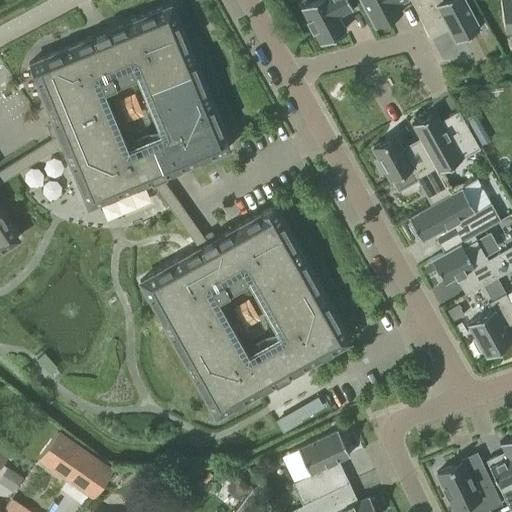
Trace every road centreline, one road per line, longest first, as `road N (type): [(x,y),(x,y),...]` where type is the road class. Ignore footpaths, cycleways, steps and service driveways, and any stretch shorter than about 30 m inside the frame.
road 1 (residential): [(470,394),(287,70)]
road 2 (residential): [(470,394),(392,431),(426,511)]
road 3 (residential): [(287,70),(419,40)]
